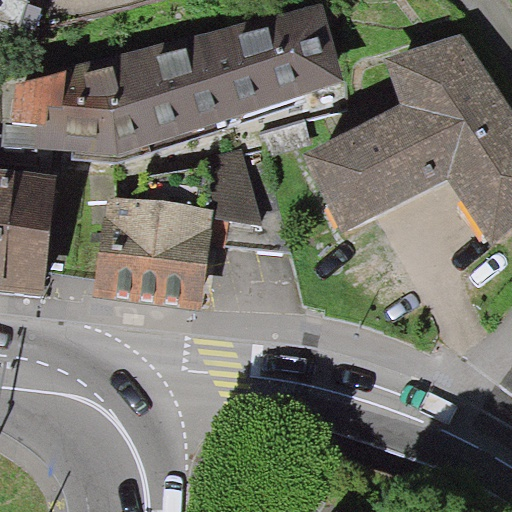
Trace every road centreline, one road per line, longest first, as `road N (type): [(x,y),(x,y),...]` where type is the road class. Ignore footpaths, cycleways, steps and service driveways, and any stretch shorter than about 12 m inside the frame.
road 1 (residential): [(75,387),(186,368),(264,378),(373,401),(471,441)]
road 2 (secondary): [(75,387),(116,416),(138,455),(148,511)]
